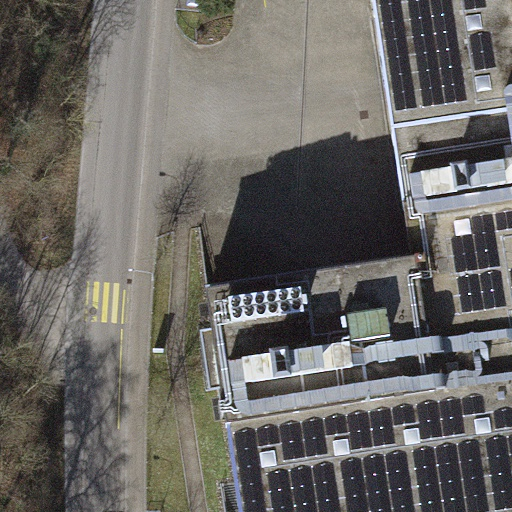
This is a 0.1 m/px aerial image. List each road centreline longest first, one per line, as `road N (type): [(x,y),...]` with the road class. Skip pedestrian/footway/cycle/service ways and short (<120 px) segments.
road 1 (tertiary): [(113,511),(109,305),(142,0)]
road 2 (track): [(0,250),(109,305)]
